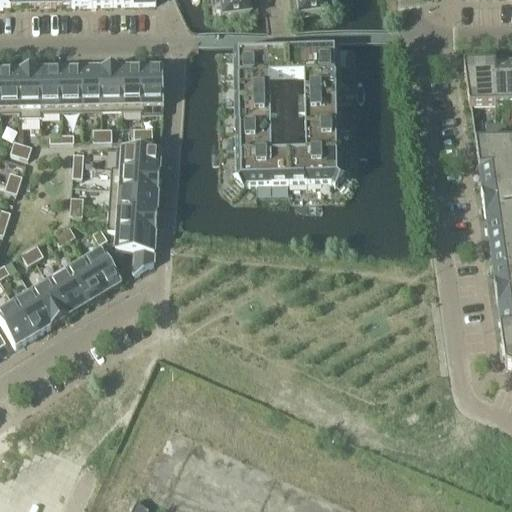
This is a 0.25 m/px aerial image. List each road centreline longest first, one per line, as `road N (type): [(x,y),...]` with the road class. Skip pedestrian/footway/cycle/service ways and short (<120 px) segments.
road 1 (residential): [(511,427),(472,409),(459,392),(411,40)]
road 2 (residential): [(165,280),(0,383)]
road 3 (residential): [(0,47),(182,43)]
road 4 (residential): [(274,0),(288,137)]
